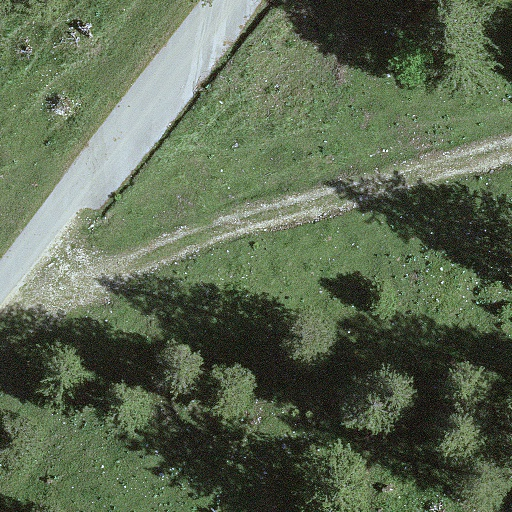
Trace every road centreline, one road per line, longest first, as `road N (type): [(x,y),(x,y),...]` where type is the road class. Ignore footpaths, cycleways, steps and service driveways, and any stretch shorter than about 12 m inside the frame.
road 1 (track): [(0,305),(306,201),(511,144)]
road 2 (track): [(0,305),(226,0)]
